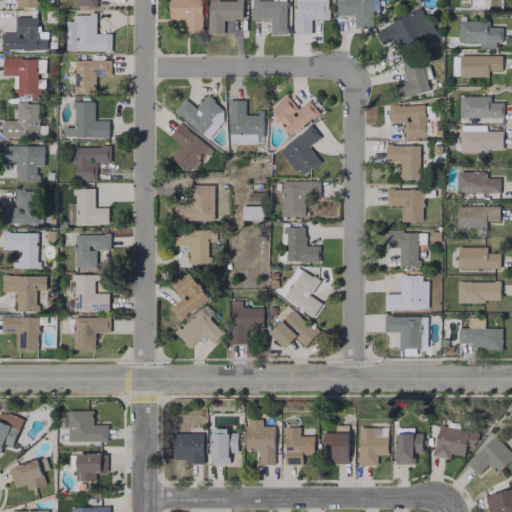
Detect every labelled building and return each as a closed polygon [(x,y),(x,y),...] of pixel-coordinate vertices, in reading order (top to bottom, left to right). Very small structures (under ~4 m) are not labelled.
[(15,0),(16,7),(37,8),(36,0),(15,0)] [(200,0),(168,0),(168,19),(185,19),(185,33),(201,32),(200,0)] [(223,33),(223,20),(242,20),(241,0),(217,0),(207,0),(207,33),(223,33)] [(269,35),(285,34),(284,0),(250,0),(250,19),(269,19),(269,35)] [(293,0),(295,34),(310,34),(310,20),(327,19),(326,0),(293,0)] [(335,0),(335,15),(353,15),(353,27),(371,28),(372,10),(377,10),(377,0),(335,0)] [(437,35),(420,6),(375,32),(382,45),(393,39),(403,55),(437,35)] [(95,13),(72,13),(72,21),(65,21),(65,51),(110,50),(110,33),(95,33),(95,13)] [(46,50),(47,31),(37,31),(37,17),(14,17),(14,33),(1,33),(1,49),(46,50)] [(458,21),(457,41),(478,42),(478,48),(498,48),(499,27),(486,26),(486,22),(458,21)] [(17,94),(37,94),(38,58),(3,58),(2,75),(17,75),(17,94)] [(110,76),(110,60),(73,59),(73,92),(95,92),(95,75),(110,76)] [(427,91),(421,59),(401,63),(405,81),(395,83),(397,97),(427,91)] [(184,98),(173,111),(207,138),(227,112),(206,95),(195,108),(184,98)] [(308,100),(297,108),(286,95),(269,109),(290,135),(318,112),(308,100)] [(501,117),(500,102),(489,102),(489,95),(458,96),(459,118),(501,117)] [(94,101),(73,101),(73,127),(64,127),(64,136),(108,137),(109,120),(93,120),(94,101)] [(1,119),(0,136),(37,137),(38,103),(16,102),(15,120),(1,119)] [(403,138),(424,138),(423,104),(388,105),(388,122),(403,122),(403,138)] [(170,157),(189,174),(210,149),(180,122),(169,135),(180,146),(170,157)] [(300,177),(320,161),(308,147),(320,137),(310,124),(278,150),(300,177)] [(460,151),(502,150),(501,130),(485,131),(485,125),(459,125),(460,151)] [(43,145),(2,145),(2,162),(15,162),(15,179),(35,179),(35,166),(43,166),(43,145)] [(419,145),(385,145),(385,162),(399,162),(399,179),(418,179),(419,145)] [(110,162),(109,146),(73,147),(74,181),(96,180),(96,163),(110,162)] [(454,192),(499,193),(499,177),(486,177),(486,172),(455,171),(454,192)] [(319,180),(280,181),(281,217),(304,216),(304,197),(319,197),(319,180)] [(214,185),(191,184),(190,202),(174,202),(174,219),(213,219),(214,185)] [(93,187),(73,188),(74,203),(67,203),(68,218),(75,218),(75,224),(108,223),(107,207),(94,207),(93,187)] [(386,188),(386,205),(400,206),(400,221),(421,222),(422,189),(386,188)] [(37,190),(14,190),(14,208),(1,208),(0,223),(36,224),(37,190)] [(242,219),(263,220),(263,206),(242,206),(242,219)] [(456,206),(456,227),(485,227),(485,221),(498,221),(499,206),(456,206)] [(318,245),(305,245),(304,226),(282,227),(283,262),(318,261),(318,245)] [(16,267),(37,268),(38,246),(44,246),(44,232),(2,231),(2,249),(17,249),(16,267)] [(188,245),(188,263),(208,264),(208,241),(214,241),(215,233),(175,232),(175,245),(188,245)] [(109,234),(74,233),(74,267),(95,267),(95,250),(109,250),(109,234)] [(417,233),(383,233),(383,249),(398,249),(398,266),(418,266),(417,233)] [(457,268),(499,268),(499,253),(486,253),(486,247),(457,247),(457,268)] [(321,302),(310,297),(319,279),(296,268),(286,288),(293,291),(287,302),(314,315),(321,302)] [(169,308),(180,320),(207,295),(186,273),(170,288),(179,298),(169,308)] [(73,311),(108,310),(108,293),(93,293),(93,274),(73,274),(73,311)] [(2,275),(9,275),(9,276),(20,276),(46,276),(46,290),(36,290),(36,305),(39,305),(39,311),(17,311),(17,304),(15,304),(16,292),(2,292),(2,286),(4,286),(4,280),(2,280),(2,275)] [(419,309),(420,275),(400,275),(399,293),(384,293),(384,309),(419,309)] [(457,302),(499,301),(499,281),(456,281),(457,302)] [(262,307),(240,308),(240,302),(229,302),(230,344),(246,344),(246,329),(262,329),(262,307)] [(201,334),(212,344),(223,333),(208,317),(213,313),(204,304),(175,333),(189,347),(201,334)] [(304,346),(316,333),(286,305),(275,317),(279,321),(269,333),(285,348),(294,337),(304,346)] [(384,332),(398,331),(398,349),(419,349),(419,315),(384,316),(384,332)] [(15,332),(15,349),(37,350),(38,317),(1,316),(1,332),(15,332)] [(74,318),(110,318),(110,333),(95,333),(95,352),(85,351),(85,350),(74,350),(75,334),(73,334),(73,333),(68,334),(67,319),(74,319),(74,318)] [(501,349),(501,328),(458,328),(458,343),(471,343),(471,349),(501,349)] [(68,409),(93,409),(93,423),(108,423),(108,440),(68,440),(68,409)] [(0,412),(9,412),(22,418),(17,428),(18,428),(10,446),(2,442),(0,446),(1,447),(0,450),(0,412)] [(273,426),(260,426),(260,419),(245,419),(244,451),(258,451),(258,464),(273,464),(273,426)] [(201,433),(187,434),(187,422),(177,422),(178,433),(172,434),(172,459),(184,459),(184,464),(202,463),(201,433)] [(283,464),(301,464),(301,454),(312,454),(313,436),(298,436),(298,426),(284,426),(283,464)] [(432,456),(449,458),(450,454),(463,455),(464,445),(474,446),(476,431),(437,426),(432,456)] [(387,454),(386,427),(357,427),(357,465),(376,464),(376,454),(387,454)] [(236,452),(236,433),(226,433),(226,428),(209,429),(210,464),(228,463),(228,453),(236,452)] [(347,461),(347,433),(321,432),(321,461),(347,461)] [(394,464),(413,463),(412,453),(421,452),(421,433),(394,434),(394,464)] [(497,474),(511,457),(511,454),(492,436),(465,464),(476,474),(486,464),(497,474)] [(76,452),(96,452),(96,451),(101,451),(101,453),(107,453),(107,471),(95,471),(95,480),(75,480),(76,469),(69,469),(69,454),(76,454),(76,452)] [(8,468),(12,466),(12,465),(29,459),(29,460),(36,457),(37,458),(41,456),(42,457),(44,456),(49,468),(41,471),(42,474),(43,474),(46,483),(27,489),(25,483),(15,487),(8,468)] [(504,511),(511,511),(511,488),(484,496),(487,511),(496,511),(504,510),(504,511)]
